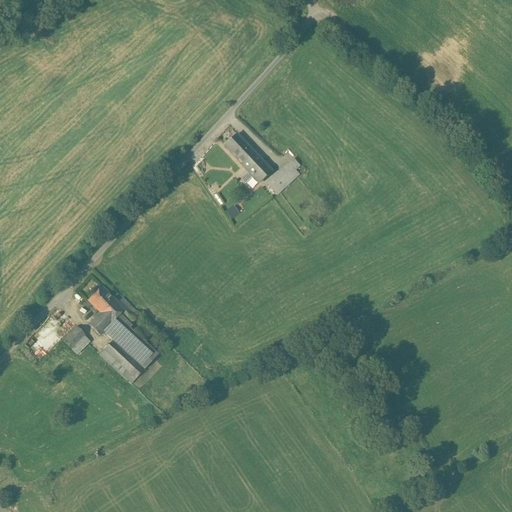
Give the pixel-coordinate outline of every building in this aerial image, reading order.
[(237,135),(224,147),(259,184),(272,172),(237,135)] [(293,160),(267,185),(279,197),(305,172),(293,160)] [(235,205),(227,211),(232,220),(241,214),(235,205)] [(102,289),(89,303),(102,315),(91,326),(103,337),(127,312),(102,289)] [(114,343),(100,357),(128,383),(157,352),(132,329),(134,327),(132,325),(141,316),(124,300),(120,305),(128,312),(106,336),(114,343)] [(48,348),(72,324),(61,313),(37,336),(48,348)] [(90,344),(84,338),(72,351),(78,357),(90,344)]
